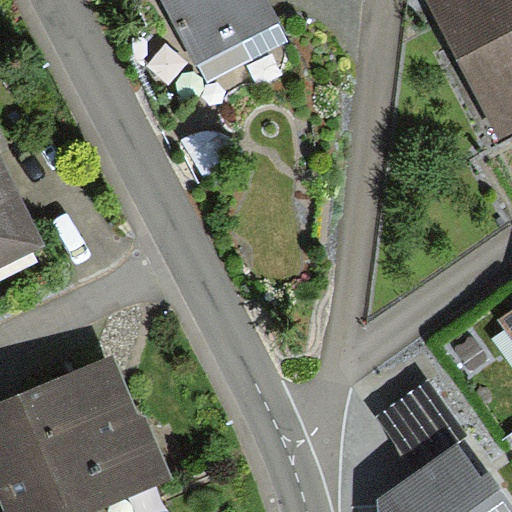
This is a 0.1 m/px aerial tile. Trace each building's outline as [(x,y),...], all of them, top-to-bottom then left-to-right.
[(157,0),(194,74),(279,32),(263,0),(157,0)] [(511,0),(416,0),(495,148),(511,138),(511,0)] [(0,168),(0,269),(40,250),(0,168)] [(511,305),(494,318),(511,343),(511,305)] [(0,394),(0,494),(6,508),(0,510),(0,511),(58,511),(57,509),(165,463),(115,346),(0,394)] [(480,469),(458,438),(383,490),(384,511),(511,511),(511,495),(489,462),(480,469)]
